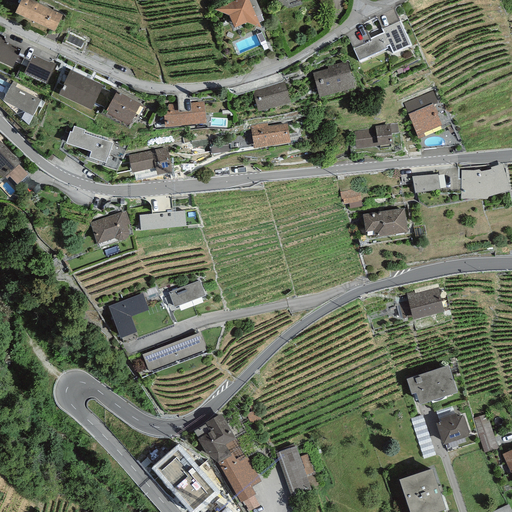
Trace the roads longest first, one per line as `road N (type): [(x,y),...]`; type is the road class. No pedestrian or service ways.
road 1 (tertiary): [(172,511),(72,408),(72,386),(92,387),(155,429),(175,428),(211,412),(274,348),(352,296),(460,269),(511,268)]
road 2 (tertiary): [(511,155),(108,194),(46,169),(0,125)]
road 3 (residential): [(359,0),(363,14),(314,48),(230,82),(168,90),(85,65),(0,20)]
